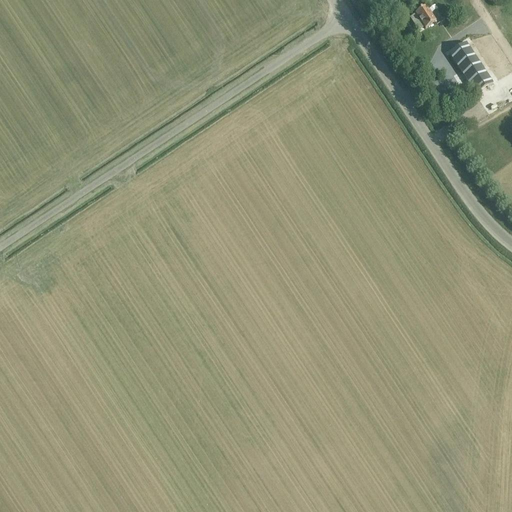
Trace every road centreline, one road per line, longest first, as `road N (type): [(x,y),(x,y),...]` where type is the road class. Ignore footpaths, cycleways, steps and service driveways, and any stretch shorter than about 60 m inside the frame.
road 1 (unclassified): [(0,241),(343,22)]
road 2 (unclassified): [(511,244),(443,166),(343,22)]
